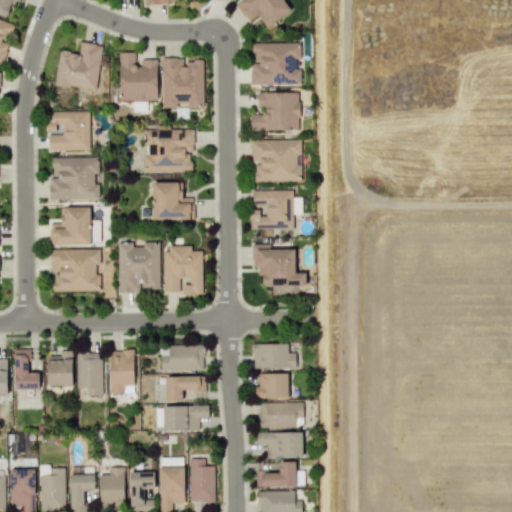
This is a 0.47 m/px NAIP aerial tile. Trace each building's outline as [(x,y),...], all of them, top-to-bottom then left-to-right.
[(0,0),(0,16),(5,18),(11,0),(14,0),(21,3),(22,0),(0,0)] [(239,0),(234,4),(247,21),(256,14),(266,27),(290,9),(283,0),(239,0)] [(0,63),(1,64),(8,41),(7,41),(13,24),(0,19),(0,63)] [(58,50),(53,84),(94,90),(101,45),(79,41),(78,53),(58,50)] [(252,42),(252,63),(249,63),(249,85),(300,85),(300,68),(295,68),(295,58),(299,58),(299,42),(252,42)] [(118,100),(156,100),(156,59),(136,59),(136,52),(118,52),(118,100)] [(201,60),(182,60),(182,57),(160,57),(161,108),(177,108),(177,106),(202,105),(201,60)] [(298,92),(256,91),(256,107),(265,107),(265,113),(249,113),(249,130),(297,130),(298,92)] [(87,110),(45,111),(46,150),(88,149),(87,110)] [(191,171),(190,127),(155,127),(155,129),(142,130),(142,146),(143,146),(144,172),(191,171)] [(251,182),(300,181),(300,165),(295,165),(294,153),(299,153),(299,139),(251,140),(251,182)] [(48,199),(98,199),(98,183),(93,183),(92,173),(97,173),(97,157),(51,157),(51,177),(47,177),(48,199)] [(192,197),(181,197),(181,182),(151,182),(151,219),(192,219),(192,197)] [(248,229),(292,228),(291,189),(251,190),(251,205),(264,205),(265,215),(258,215),(258,209),(248,209),(248,229)] [(50,245),(89,244),(88,206),(61,207),(61,223),(49,223),(50,245)] [(158,290),(158,241),(142,242),(142,246),(132,246),(132,242),(116,242),(117,290),(158,290)] [(293,248),(269,249),(269,243),(253,244),(254,274),(261,274),(262,286),(269,286),(269,294),(305,293),(305,272),(294,273),(293,248)] [(201,250),(190,250),(190,246),(162,246),(162,291),(179,291),(179,277),(188,277),(188,284),(182,284),(182,294),(201,294),(201,250)] [(50,291),(99,290),(98,273),(94,273),(94,263),(99,263),(98,248),(50,249),(50,291)] [(287,343),(251,343),(252,369),(295,368),(295,352),(287,352),(287,343)] [(203,370),(203,346),(159,345),(159,369),(203,370)] [(13,348),(12,388),(38,389),(38,370),(29,370),(29,349),(13,348)] [(108,393),(122,393),(122,385),(133,385),(132,349),(107,350),(108,393)] [(71,350),(58,350),(58,356),(46,355),(46,385),(71,385),(71,350)] [(85,387),(85,395),(100,395),(101,353),(76,352),(75,387),(85,387)] [(261,373),(262,398),(288,398),(287,372),(261,373)] [(164,400),(181,400),(181,391),(204,391),(203,375),(164,376),(164,400)] [(258,402),(259,428),(294,427),(294,416),(302,416),(301,401),(258,402)] [(161,406),(162,431),(198,430),(198,417),(207,417),(207,405),(161,406)] [(255,431),(255,444),(266,444),(266,456),(301,456),(301,432),(255,431)] [(183,503),(182,466),(165,466),(165,457),(158,457),(159,511),(171,511),(170,503),(183,503)] [(188,501),(213,501),(213,465),(203,465),(203,458),(188,458),(188,501)] [(302,470),(294,470),(294,461),(278,461),(278,473),(260,473),(260,486),(302,485),(302,470)] [(38,510),(63,510),(62,465),(38,466),(38,510)] [(98,474),(98,502),(122,503),(123,467),(107,466),(107,474),(98,474)] [(8,469),(9,505),(21,505),(22,511),(34,511),(33,468),(8,469)] [(128,472),(129,511),(153,511),(153,498),(143,499),(143,488),(154,488),(153,471),(128,472)] [(257,491),(257,511),(300,511),(300,500),(293,500),(293,490),(257,491)]
